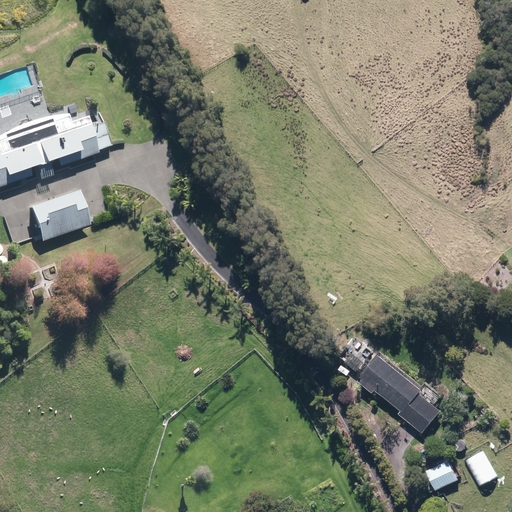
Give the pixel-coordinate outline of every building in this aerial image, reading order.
[(0,185),(109,145),(96,108),(77,115),(72,102),(0,128),(0,185)] [(24,185),(3,192),(7,202),(27,195),(24,185)] [(81,185),(31,203),(44,238),(94,220),(81,185)] [(373,353),(356,338),(339,357),(357,372),(373,353)] [(447,401),(384,350),(360,380),(423,431),(447,401)] [(452,459),(426,471),(435,490),(461,479),(452,459)]
